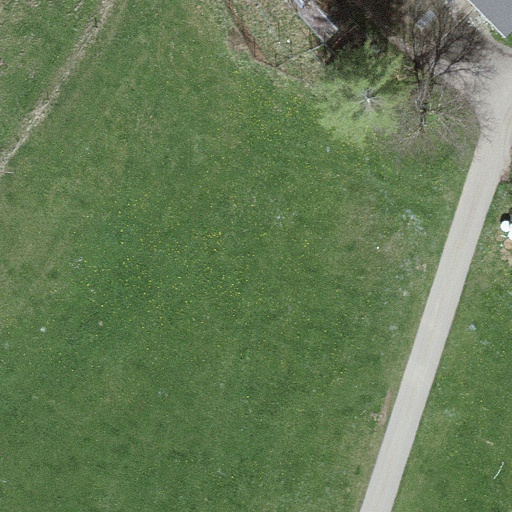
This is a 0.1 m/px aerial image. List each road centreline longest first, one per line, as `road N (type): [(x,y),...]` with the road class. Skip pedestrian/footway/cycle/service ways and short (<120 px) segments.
road 1 (track): [(511,112),(374,511)]
road 2 (track): [(511,97),(461,75),(363,0)]
